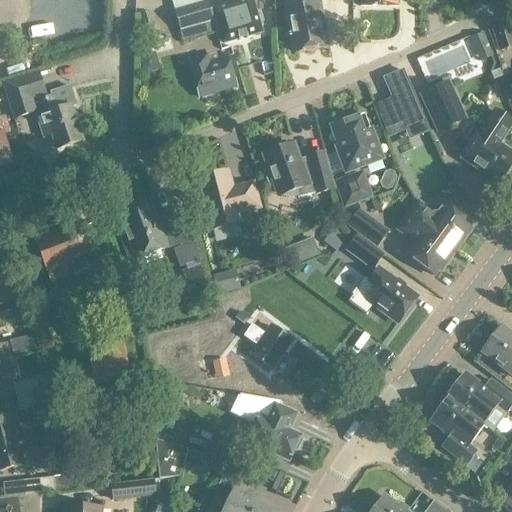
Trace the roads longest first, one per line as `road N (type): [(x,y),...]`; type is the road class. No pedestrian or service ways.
road 1 (residential): [(0,217),(511,3)]
road 2 (tertiary): [(363,435),(511,240)]
road 3 (residential): [(470,511),(363,435)]
